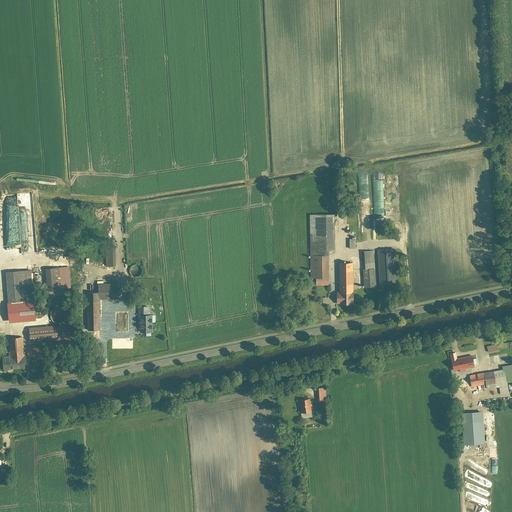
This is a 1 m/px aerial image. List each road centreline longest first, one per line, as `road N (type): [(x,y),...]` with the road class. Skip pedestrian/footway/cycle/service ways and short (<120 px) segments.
road 1 (unclassified): [(0,430),(511,326)]
road 2 (tertiary): [(0,390),(258,345)]
road 3 (tertiary): [(511,291),(258,345)]
